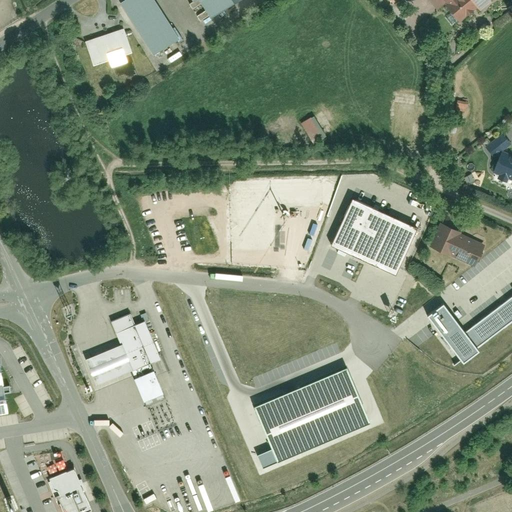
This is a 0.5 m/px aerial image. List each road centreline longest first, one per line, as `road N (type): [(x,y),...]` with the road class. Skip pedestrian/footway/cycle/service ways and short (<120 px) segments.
road 1 (unclassified): [(27,298),(134,270),(303,289),(391,344)]
road 2 (primary): [(310,511),(511,387)]
road 3 (secondary): [(116,493),(27,298)]
road 4 (unknown): [(291,288),(318,269),(356,181),(376,184),(379,226)]
